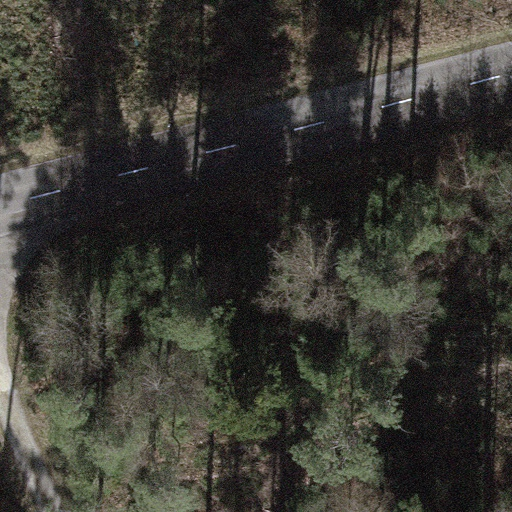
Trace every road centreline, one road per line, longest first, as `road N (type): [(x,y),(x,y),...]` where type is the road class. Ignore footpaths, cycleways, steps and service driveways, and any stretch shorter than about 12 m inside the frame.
road 1 (secondary): [(511,51),(0,186)]
road 2 (track): [(54,511),(0,385)]
